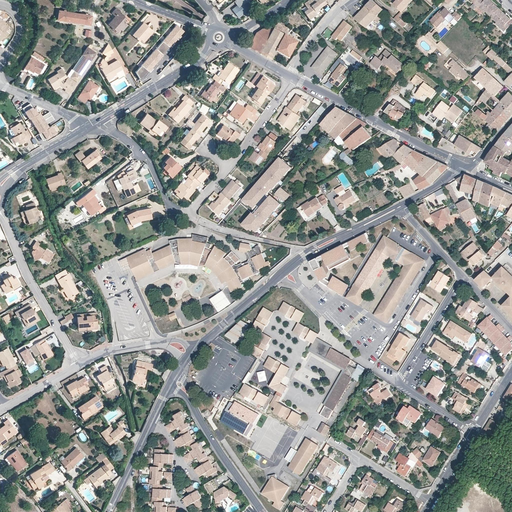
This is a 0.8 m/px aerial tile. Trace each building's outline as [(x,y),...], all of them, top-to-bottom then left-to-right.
[(247,0),(246,0),(244,0),(237,5),(232,9),(238,17),(244,13),(249,9),(252,7),(247,0)] [(318,10),(327,3),(324,0),(318,0),(314,3),(311,0),(309,0),(304,3),(308,9),(304,12),(309,18),(313,15),(314,17),(318,14),(315,11),(318,10)] [(385,10),(373,0),(372,0),(366,7),(378,17),(385,10)] [(408,5),(412,0),(397,0),(393,4),(401,11),(402,12),(408,5)] [(477,5),(479,7),(480,6),(485,11),(491,17),(499,8),(490,0),(485,0),(484,1),(483,0),(479,0),(476,4),(477,5)] [(403,13),(410,6),(408,5),(402,12),(403,13)] [(364,26),(367,28),(375,20),(376,21),(379,23),(382,20),(378,17),(366,7),(355,18),(364,26)] [(121,30),(126,23),(124,22),(122,19),(125,16),(120,12),(120,11),(116,8),(112,13),(115,16),(108,24),(118,33),(121,30)] [(511,23),(511,20),(499,8),(491,17),(497,22),(503,28),(502,29),(505,32),(511,23)] [(453,15),(445,9),(443,12),(440,14),(439,13),(430,21),(438,28),(446,19),(450,23),(455,18),(458,20),(462,17),(456,11),(453,15)] [(63,11),(59,10),(57,20),(74,22),(76,13),(66,11),(63,11)] [(382,20),(388,13),(387,12),(385,10),(378,17),(382,20)] [(92,15),(76,13),(74,22),(90,25),(92,15)] [(400,17),(398,15),(394,19),(403,27),(406,24),(400,17)] [(6,23),(0,17),(0,40),(3,37),(4,38),(8,33),(5,31),(9,27),(5,24),(6,23)] [(342,41),(353,27),(345,20),(332,37),(336,40),(338,38),(342,41)] [(373,29),(371,27),(376,21),(375,20),(367,28),(371,31),(373,29)] [(141,39),(142,41),(152,30),(149,27),(147,26),(148,25),(144,21),(143,22),(132,35),(139,41),(141,39)] [(288,57),(297,40),(286,34),(289,29),(277,22),(274,27),(260,53),(271,59),(275,50),(288,57)] [(176,24),(169,32),(176,38),(177,39),(180,36),(180,35),(183,30),(176,24)] [(260,53),(274,27),(269,25),(256,32),(249,47),(260,53)] [(153,31),(152,30),(142,41),(144,42),(153,31)] [(169,32),(162,40),(170,47),(176,38),(169,32)] [(437,44),(427,34),(425,36),(435,47),(437,44)] [(162,40),(155,48),(163,55),(164,55),(167,52),(166,51),(170,47),(162,40)] [(441,41),(435,47),(443,54),(449,48),(441,41)] [(108,59),(108,57),(111,56),(110,54),(113,52),(108,43),(102,53),(106,56),(104,58),(103,58),(100,62),(100,63),(101,64),(99,66),(107,80),(113,77),(113,76),(110,71),(113,70),(115,73),(123,69),(121,66),(120,65),(117,59),(108,65),(105,61),(108,59)] [(91,62),(97,53),(87,46),(72,69),(74,71),(81,75),(90,61),(91,62)] [(322,75),(338,54),(328,46),(312,67),(322,75)] [(487,54),(492,49),(490,46),(484,51),(487,54)] [(155,48),(148,57),(156,63),(163,55),(155,48)] [(404,65),(393,55),(387,49),(379,58),(376,56),(370,63),(378,69),(382,65),(385,67),(388,64),(398,73),(401,68),(404,65)] [(494,59),(499,55),(492,49),(487,54),(493,60),(494,59)] [(507,63),(499,55),(494,59),(503,67),(507,63)] [(148,57),(141,65),(149,71),(150,72),(153,68),(152,67),(156,63),(148,57)] [(46,66),(33,58),(25,69),(29,71),(29,70),(30,69),(35,72),(40,75),(46,66)] [(470,75),(453,60),(449,64),(452,68),(450,70),(457,77),(459,76),(465,81),(470,75)] [(426,64),(428,63),(426,61),(420,69),(421,70),(426,64)] [(219,83),(222,79),(228,84),(239,69),(229,62),(223,70),(221,72),(218,76),(215,74),(212,78),(215,80),(219,83)] [(335,73),(341,64),(338,62),(332,70),(335,73)] [(511,74),(511,67),(507,63),(503,67),(510,73),(511,75),(511,74)] [(339,87),(345,79),(341,76),(342,74),(347,67),(342,64),(335,73),(328,81),(334,85),(335,84),(339,87)] [(143,77),(149,71),(141,65),(135,72),(139,80),(143,77)] [(66,88),(65,89),(64,90),(69,93),(76,82),(81,75),(74,71),(70,77),(72,79),(71,81),(67,78),(65,80),(64,79),(67,77),(62,68),(56,71),(58,73),(47,79),(53,89),(60,84),(66,88)] [(486,87),(494,78),(484,69),(484,68),(483,68),(475,78),(486,87)] [(269,80),(258,72),(251,82),(252,84),(258,88),(264,91),(266,89),(270,91),(275,85),(269,81),(269,80)] [(436,91),(425,82),(426,81),(417,75),(411,81),(416,85),(418,83),(419,82),(423,85),(422,86),(416,94),(421,98),(423,95),(425,93),(431,98),(436,91)] [(504,87),(494,78),(486,87),(487,89),(492,93),(495,96),(496,96),(504,87)] [(98,86),(89,80),(80,94),(78,98),(84,102),(87,98),(90,99),(98,86)] [(215,80),(212,85),(211,84),(207,89),(205,91),(204,90),(200,95),(210,102),(212,100),(215,96),(219,90),(222,85),(219,83),(215,80)] [(399,80),(395,85),(399,89),(404,83),(399,80)] [(486,89),(479,82),(475,87),(482,93),(486,89)] [(260,103),(267,93),(264,91),(258,88),(251,97),(260,103)] [(491,95),(492,93),(487,89),(480,98),(483,101),(484,102),(491,95)] [(511,94),(510,92),(501,101),(501,102),(509,109),(511,111),(511,94)] [(501,101),(496,96),(495,96),(492,93),(491,95),(500,103),(501,102),(501,101)] [(178,123),(184,116),(187,112),(191,107),(190,106),(193,102),(184,95),(181,98),(183,100),(176,108),(174,111),(172,109),(168,114),(178,123)] [(303,99),(301,97),(297,95),(288,108),(300,116),(302,114),(299,111),(304,105),(305,106),(308,102),(303,99)] [(444,116),(451,108),(442,101),(433,112),(439,117),(438,118),(441,120),(444,116)] [(246,117),(249,118),(252,114),(254,115),(257,111),(247,104),(244,108),(237,102),(229,114),(242,123),(246,117)] [(511,115),(511,111),(509,109),(501,102),(496,108),(509,119),(511,115)] [(30,103),(22,108),(29,119),(30,118),(35,126),(51,115),(49,112),(42,116),(40,113),(38,113),(35,108),(33,109),(30,103)] [(404,114),(400,111),(400,110),(394,107),(395,106),(393,105),(391,104),(384,112),(390,115),(396,118),(396,119),(400,121),(404,114)] [(454,122),(463,111),(454,104),(451,108),(444,116),(447,119),(448,118),(454,122)] [(325,109),(321,106),(317,111),(321,114),(325,109)] [(291,131),(301,117),(300,116),(288,108),(287,107),(284,110),(289,113),(287,116),(285,114),(279,122),(291,131)] [(330,134),(349,113),(337,107),(320,125),(330,134)] [(509,119),(496,108),(494,111),(492,113),(489,111),(487,113),(488,114),(487,115),(479,109),(476,113),(486,121),(488,123),(495,128),(502,126),(509,119)] [(289,113),(284,110),(277,121),(279,122),(285,114),(287,116),(289,113)] [(162,129),(165,125),(157,119),(157,120),(146,113),(139,123),(149,130),(150,128),(150,129),(154,131),(158,135),(162,129)] [(330,134),(336,139),(340,136),(358,118),(349,113),(330,134)] [(202,114),(190,128),(191,128),(199,134),(210,120),(202,114)] [(51,115),(35,126),(39,133),(38,134),(42,140),(47,140),(56,133),(52,126),(49,128),(46,124),(54,119),(51,115)] [(358,118),(340,136),(345,142),(364,127),(368,124),(358,118)] [(15,136),(12,138),(15,143),(17,141),(19,145),(23,143),(26,141),(30,139),(29,137),(30,136),(31,135),(27,129),(25,131),(20,122),(14,126),(13,124),(10,126),(11,128),(10,128),(15,136)] [(495,128),(488,123),(486,126),(492,131),(495,128)] [(223,124),(216,134),(221,137),(222,136),(223,137),(222,138),(226,140),(230,143),(233,140),(234,140),(236,137),(238,138),(240,134),(234,130),(233,131),(223,124)] [(373,137),(364,127),(345,142),(350,148),(343,152),(347,155),(353,151),(373,137)] [(191,128),(189,130),(188,130),(186,128),(182,132),(183,133),(185,134),(182,138),(183,138),(178,144),(186,151),(188,150),(191,145),(191,144),(195,139),(199,134),(191,128)] [(309,137),(311,139),(319,130),(317,128),(309,137)] [(278,137),(272,132),(269,136),(275,141),(278,137)] [(511,138),(504,134),(503,135),(502,137),(501,138),(499,141),(511,148),(511,138)] [(482,148),(461,135),(455,145),(475,157),(476,155),(482,148)] [(269,136),(268,136),(265,140),(264,139),(258,147),(262,150),(263,151),(268,155),(277,142),(275,141),(269,136)] [(345,142),(340,136),(336,139),(333,143),(338,148),(345,142)] [(404,162),(415,151),(405,145),(400,142),(395,139),(379,148),(387,159),(393,155),(402,164),(403,163),(404,162)] [(511,152),(511,148),(499,141),(495,146),(506,153),(510,155),(511,154),(511,152)] [(506,153),(495,146),(492,151),(493,153),(491,155),(489,154),(489,155),(490,155),(491,156),(494,152),(500,155),(501,155),(503,156),(503,157),(504,158),(506,153)] [(94,162),(100,157),(98,154),(100,152),(97,149),(85,157),(80,150),(75,154),(80,162),(81,161),(87,168),(94,163),(94,162)] [(260,155),(259,153),(255,151),(249,159),(260,166),(265,159),(267,160),(270,156),(268,155),(263,151),(260,155)] [(423,176),(438,161),(428,157),(415,151),(404,162),(405,162),(414,171),(416,169),(421,174),(423,176)] [(350,165),(356,162),(347,155),(343,152),(340,155),(340,157),(342,161),(346,162),(349,162),(350,165)] [(500,155),(494,152),(491,156),(490,155),(487,160),(486,163),(491,166),(496,168),(495,170),(502,174),(503,172),(506,174),(507,172),(508,171),(511,172),(511,161),(504,158),(503,157),(503,156),(501,155),(500,155)] [(170,156),(164,162),(163,163),(164,164),(164,165),(163,165),(163,166),(163,167),(163,168),(168,172),(167,173),(171,178),(182,167),(170,156)] [(282,160),(279,158),(271,167),(272,168),(270,170),(269,169),(265,174),(266,175),(261,181),(260,180),(251,190),(252,191),(250,194),(248,193),(242,200),(248,205),(250,203),(254,207),(256,205),(258,207),(256,209),(254,211),(253,212),(255,214),(254,215),(252,213),(252,212),(244,222),(246,224),(244,227),(247,230),(248,230),(250,228),(254,231),(256,232),(271,215),(270,214),(272,211),(274,212),(280,205),(274,200),(273,201),(266,195),(266,194),(271,189),(272,190),(281,180),(279,179),(282,176),(283,178),(291,168),(289,166),(284,161),(282,160)] [(432,184),(449,166),(438,161),(423,176),(421,174),(414,181),(420,190),(432,184)] [(405,162),(404,162),(403,163),(402,164),(401,165),(395,167),(397,171),(398,170),(400,169),(401,168),(405,166),(404,164),(405,162)] [(200,182),(208,172),(203,169),(202,170),(196,164),(186,176),(188,177),(197,185),(200,182)] [(396,172),(393,168),(387,170),(385,172),(389,177),(396,172)] [(136,193),(130,181),(135,179),(133,174),(136,173),(134,169),(126,172),(127,173),(122,175),(123,177),(119,179),(123,188),(127,197),(136,193)] [(65,184),(61,172),(57,173),(58,175),(46,179),(49,189),(50,189),(56,187),(58,186),(65,184)] [(201,183),(209,174),(208,172),(200,182),(201,183)] [(479,180),(465,174),(456,180),(462,186),(461,190),(475,194),(479,180)] [(98,188),(105,182),(100,176),(93,183),(98,188)] [(183,184),(181,182),(175,189),(177,191),(176,193),(175,194),(180,199),(183,196),(184,194),(188,197),(195,190),(194,190),(198,185),(197,185),(188,177),(185,180),(186,181),(183,184)] [(123,188),(119,179),(113,181),(118,191),(123,188)] [(222,192),(230,200),(241,187),(238,184),(235,182),(233,180),(222,192)] [(479,202),(485,182),(479,180),(475,194),(474,200),(479,202)] [(491,203),(495,187),(485,182),(479,202),(490,207),(491,203)] [(416,192),(410,183),(399,188),(405,198),(416,192)] [(460,203),(450,184),(446,186),(456,205),(457,204),(460,203)] [(345,189),(342,185),(335,190),(337,194),(345,189)] [(500,207),(507,192),(499,188),(495,187),(491,203),(500,207)] [(281,188),(275,194),(285,203),(291,196),(281,188)] [(448,200),(443,188),(434,193),(439,204),(448,200)] [(343,208),(349,204),(356,200),(351,190),(350,191),(349,189),(346,192),(346,193),(340,197),(340,196),(334,199),(339,207),(339,208),(340,209),(341,210),(342,210),(344,210),(343,208)] [(94,195),(91,190),(81,198),(84,202),(82,203),(91,216),(94,213),(96,215),(99,212),(100,213),(105,209),(103,206),(101,207),(92,196),(94,195)] [(230,200),(222,192),(219,195),(220,197),(216,202),(215,203),(214,202),(213,202),(209,206),(218,214),(219,212),(221,213),(232,201),(230,200)] [(511,208),(511,207),(511,194),(507,192),(500,207),(498,209),(503,211),(506,206),(511,208)] [(328,202),(323,194),(317,198),(322,205),(328,202)] [(315,211),(316,212),(323,207),(322,205),(317,198),(317,197),(310,202),(309,201),(301,206),(304,210),(308,216),(315,211)] [(476,217),(467,199),(460,203),(457,204),(467,222),(471,220),(476,217)] [(41,219),(34,202),(25,205),(27,209),(20,212),(26,225),(41,219)] [(427,209),(425,204),(419,206),(426,220),(432,217),(431,217),(427,209)] [(451,213),(448,207),(443,209),(450,222),(453,220),(449,214),(451,213)] [(152,218),(150,208),(136,211),(127,215),(131,225),(141,220),(152,218)] [(281,219),(290,210),(287,208),(278,217),(281,219)] [(337,223),(331,217),(334,215),(330,209),(323,215),(333,226),(337,223)] [(450,222),(443,209),(432,215),(440,230),(447,227),(445,224),(450,222)] [(388,221),(382,225),(386,231),(392,227),(388,221)] [(366,232),(349,240),(350,242),(353,247),(369,239),(366,232)] [(209,238),(193,234),(193,238),(193,241),(207,244),(207,242),(209,238)] [(396,260),(402,250),(401,246),(384,236),(346,297),(357,304),(362,296),(387,255),(389,256),(396,260)] [(249,264),(243,266),(238,269),(236,265),(241,260),(232,251),(225,259),(223,257),(226,253),(215,246),(213,250),(209,249),(211,244),(207,242),(207,244),(193,241),(193,238),(178,239),(169,241),(171,245),(152,254),(151,250),(146,251),(145,249),(127,257),(136,278),(176,260),(175,259),(181,258),(181,261),(191,261),(200,263),(201,261),(206,263),(214,268),(221,275),(225,282),(227,282),(231,292),(243,287),(241,283),(244,281),(243,280),(259,272),(258,270),(268,265),(262,253),(259,246),(253,249),(251,244),(242,243),(240,251),(246,252),(249,260),(248,261),(249,264)] [(503,245),(498,240),(493,246),(497,250),(503,245)] [(54,254),(46,249),(45,250),(38,246),(40,243),(36,241),(33,246),(34,250),(33,250),(32,251),(32,252),(32,253),(32,254),(33,254),(33,255),(34,255),(35,255),(36,255),(38,259),(39,258),(40,257),(41,256),(42,257),(42,258),(42,259),(43,259),(48,263),(54,254)] [(480,250),(474,242),(463,251),(470,259),(471,258),(476,264),(486,255),(481,249),(480,250)] [(343,244),(322,254),(325,260),(329,268),(349,257),(343,246),(343,244)] [(491,256),(497,250),(493,246),(488,252),(491,256)] [(406,249),(404,248),(402,250),(396,260),(398,262),(404,251),(406,249)] [(408,250),(404,251),(398,262),(404,266),(406,267),(376,316),(387,323),(425,261),(408,250)] [(470,259),(463,251),(460,253),(467,261),(469,260),(470,259)] [(322,254),(317,257),(320,263),(325,260),(322,254)] [(359,305),(389,256),(387,255),(362,296),(357,304),(359,305)] [(317,257),(310,260),(320,279),(323,277),(326,275),(320,263),(317,257)] [(176,262),(176,260),(136,278),(137,280),(176,262)] [(221,275),(214,268),(206,263),(205,265),(212,270),(218,277),(222,284),(225,282),(221,275)] [(376,316),(406,267),(404,266),(374,315),(376,316)] [(511,275),(502,266),(492,277),(511,295),(501,305),(511,315),(511,275)] [(57,280),(68,274),(65,269),(55,275),(57,280)] [(486,274),(488,273),(484,269),(474,279),(478,283),(486,274)] [(449,277),(440,271),(433,281),(435,282),(432,287),(441,292),(444,287),(443,287),(449,277)] [(20,284),(16,276),(12,278),(9,273),(2,277),(5,283),(1,285),(6,293),(13,289),(12,288),(20,284)] [(78,292),(68,274),(57,280),(68,298),(78,292)] [(478,283),(482,287),(486,283),(488,280),(490,278),(486,274),(478,283)] [(330,281),(328,285),(342,293),(348,284),(333,275),(330,281)] [(323,277),(320,279),(320,280),(328,285),(330,281),(323,277)] [(222,290),(210,298),(219,312),(232,303),(222,290)] [(469,298),(463,307),(461,311),(459,309),(456,313),(471,321),(473,317),(475,318),(478,313),(481,315),(485,309),(477,305),(478,303),(469,298)] [(431,311),(434,307),(422,299),(412,316),(412,317),(421,322),(424,318),(422,317),(423,315),(425,315),(429,309),(431,311)] [(304,313),(285,302),(279,311),(286,316),(287,314),(293,317),(292,319),(299,323),(304,313)] [(19,315),(21,314),(24,319),(25,318),(28,323),(37,318),(33,312),(34,311),(30,303),(15,312),(17,316),(19,315)] [(269,320),(273,313),(264,308),(252,327),(262,333),(266,325),(265,325),(267,319),(269,320)] [(37,318),(28,323),(25,318),(24,319),(21,314),(19,315),(26,327),(40,319),(35,310),(34,311),(33,312),(37,318)] [(98,328),(96,312),(76,314),(78,327),(86,326),(87,330),(98,328)] [(186,318),(188,327),(211,321),(209,312),(186,318)] [(507,338),(506,339),(501,334),(502,332),(505,330),(499,324),(496,326),(495,327),(490,321),(491,320),(494,318),(491,315),(479,326),(506,356),(511,350),(511,346),(511,345),(509,342),(511,339),(511,337),(510,336),(507,338)] [(241,320),(230,331),(232,333),(230,337),(239,342),(242,338),(247,329),(249,325),(241,320)] [(472,334),(451,321),(449,324),(450,325),(449,327),(448,326),(444,333),(453,338),(455,335),(466,342),(472,334)] [(299,323),(293,332),(300,336),(301,335),(306,338),(306,339),(312,343),(313,344),(317,338),(319,334),(299,323)] [(267,345),(271,338),(262,333),(251,353),(260,358),(264,351),(263,350),(266,345),(267,345)] [(406,347),(411,339),(401,333),(389,353),(393,355),(394,354),(396,355),(395,357),(400,360),(405,352),(402,350),(403,349),(405,346),(406,347)] [(484,351),(487,345),(483,340),(480,337),(475,345),(480,348),(484,351)] [(313,344),(312,343),(308,351),(325,360),(343,371),(322,407),(331,412),(332,410),(325,406),(346,370),(326,358),(331,349),(332,349),(333,347),(317,338),(313,344)] [(43,339),(29,347),(30,348),(32,351),(35,356),(40,354),(43,360),(53,355),(50,349),(47,344),(45,341),(44,341),(43,339)] [(454,352),(449,349),(450,348),(437,340),(432,349),(441,354),(440,355),(448,360),(447,361),(455,366),(462,356),(455,351),(454,352)] [(26,349),(24,345),(14,350),(20,360),(23,358),(26,363),(32,360),(29,353),(32,351),(30,348),(27,350),(26,349)] [(16,364),(7,348),(0,351),(0,357),(1,357),(5,365),(7,369),(16,364)] [(484,351),(480,348),(471,362),(487,372),(492,364),(486,361),(490,354),(484,351)] [(332,349),(331,349),(326,358),(346,370),(325,406),(332,410),(333,411),(337,405),(338,405),(340,401),(339,401),(346,389),(347,389),(349,386),(348,385),(352,379),(351,378),(355,369),(348,365),(351,360),(332,349)] [(281,383),(289,368),(282,364),(281,365),(276,362),(277,361),(270,357),(264,366),(277,373),(269,386),(283,394),(287,387),(281,383)] [(152,364),(137,360),(132,381),(143,383),(146,369),(151,370),(152,364)] [(475,393),(480,383),(465,374),(470,367),(464,363),(457,375),(461,378),(458,382),(475,393)] [(18,377),(22,375),(16,364),(7,369),(0,372),(0,374),(1,377),(4,376),(5,375),(8,381),(7,382),(9,387),(21,381),(18,377)] [(109,374),(107,370),(108,369),(105,365),(100,369),(102,373),(96,376),(99,381),(100,380),(105,388),(113,383),(108,375),(109,374)] [(89,388),(87,384),(88,383),(84,377),(74,383),(73,382),(66,386),(72,395),(78,391),(80,394),(89,388)] [(445,384),(435,377),(426,389),(437,396),(445,384)] [(269,400),(271,401),(274,395),(271,394),(269,397),(260,392),(259,393),(253,390),(254,389),(245,383),(240,393),(264,406),(263,407),(266,409),(269,404),(270,403),(268,402),(269,400)] [(378,404),(392,395),(387,389),(382,393),(380,390),(383,388),(379,383),(369,390),(378,404)] [(467,402),(469,399),(456,391),(452,398),(456,400),(458,401),(456,405),(453,409),(460,413),(467,402)] [(303,416),(293,411),(293,412),(287,409),(288,408),(279,402),(282,397),(276,394),(275,396),(270,405),(276,408),(274,412),(297,425),(303,416)] [(102,405),(96,396),(78,408),(80,411),(81,410),(82,412),(81,413),(81,415),(81,416),(84,419),(91,414),(91,413),(102,405)] [(230,411),(234,404),(231,402),(225,411),(226,411),(229,413),(230,411)] [(259,415),(236,402),(234,404),(230,411),(251,422),(254,424),(259,415)] [(462,414),(469,403),(467,402),(460,413),(462,414)] [(91,414),(103,406),(102,405),(91,413),(91,414)] [(411,405),(410,406),(409,408),(405,406),(397,418),(404,422),(407,417),(416,423),(423,413),(411,405)] [(211,415),(208,410),(203,413),(206,418),(211,415)] [(197,443),(194,439),(189,432),(190,432),(188,428),(190,426),(181,411),(174,416),(176,418),(175,420),(173,421),(178,429),(179,428),(180,428),(181,428),(183,431),(182,431),(181,432),(182,435),(182,437),(181,437),(174,441),(179,449),(186,444),(188,445),(189,447),(191,447),(192,446),(194,448),(193,450),(191,451),(196,459),(197,458),(198,458),(199,458),(201,461),(203,463),(202,465),(195,469),(199,477),(207,473),(207,472),(209,473),(210,476),(217,471),(215,467),(214,468),(210,461),(211,460),(209,456),(208,457),(199,441),(197,443)] [(229,413),(226,411),(220,422),(244,435),(249,424),(229,413)] [(363,434),(367,428),(363,426),(366,422),(360,418),(357,424),(359,425),(356,430),(351,427),(347,434),(354,438),(356,434),(361,438),(363,434)] [(6,439),(17,431),(8,419),(3,423),(5,425),(0,428),(0,442),(1,445),(7,440),(6,439)] [(445,428),(432,419),(426,428),(437,435),(439,437),(445,428)] [(119,438),(126,433),(122,428),(125,426),(121,420),(118,422),(119,424),(117,426),(118,427),(114,430),(110,426),(101,433),(108,443),(118,436),(119,438)] [(498,429),(500,425),(496,423),(490,420),(488,423),(498,429)] [(254,424),(251,422),(249,424),(244,435),(247,436),(254,424)] [(176,429),(172,423),(166,426),(169,433),(176,429)] [(330,427),(323,423),(318,431),(325,436),(330,427)] [(489,443),(496,432),(495,432),(497,429),(498,429),(488,423),(480,438),(489,443)] [(394,443),(376,432),(375,433),(372,431),(368,437),(379,445),(385,448),(384,451),(388,453),(389,451),(394,443)] [(362,447),(368,437),(364,435),(363,438),(362,438),(358,445),(362,447)] [(119,438),(118,436),(108,443),(110,445),(119,438)] [(300,474),(318,444),(306,437),(298,451),(292,447),(285,458),(291,462),(288,467),(300,474)] [(432,466),(440,452),(432,447),(423,460),(432,466)] [(79,459),(84,455),(76,448),(61,462),(67,468),(71,465),(72,467),(75,464),(74,463),(79,459)] [(423,454),(417,448),(412,452),(418,459),(423,454)] [(162,485),(160,484),(159,484),(159,481),(160,480),(161,480),(163,480),(163,472),(161,471),(160,470),(160,467),(161,467),(163,467),(163,464),(164,463),(165,463),(173,463),(173,454),(165,454),(164,452),(164,450),(155,449),(155,454),(156,454),(156,462),(155,462),(154,467),(151,466),(151,484),(153,484),(153,489),(154,489),(154,497),(153,497),(152,501),(155,502),(154,511),(166,511),(167,507),(165,507),(164,505),(164,502),(162,502),(161,502),(161,499),(162,498),(163,498),(171,498),(171,489),(163,489),(162,488),(162,485)] [(27,464),(17,450),(7,457),(10,460),(14,465),(13,466),(17,471),(27,464)] [(422,463),(418,459),(412,452),(408,458),(400,453),(396,460),(399,462),(397,466),(399,467),(397,471),(406,476),(412,467),(413,468),(416,463),(421,467),(423,464),(422,463)] [(106,457),(102,453),(95,458),(99,462),(102,460),(106,457)] [(194,459),(190,453),(183,457),(187,463),(194,459)] [(79,459),(74,463),(75,464),(84,456),(84,455),(79,459)] [(333,473),(338,464),(325,456),(317,469),(316,468),(313,473),(330,483),(332,480),(326,476),(329,470),(333,473)] [(106,457),(102,460),(106,466),(108,468),(110,470),(114,467),(106,457)] [(47,475),(54,471),(49,463),(30,474),(32,478),(28,480),(31,484),(35,482),(36,484),(37,486),(43,483),(41,481),(44,479),(48,477),(47,475)] [(96,487),(100,484),(99,483),(108,476),(112,473),(110,470),(108,468),(106,466),(103,468),(101,466),(88,477),(91,481),(96,487)] [(468,473),(461,469),(451,483),(458,487),(468,473)] [(281,501),(290,487),(277,479),(276,474),(269,476),(270,481),(262,494),(275,502),(273,505),(280,510),(285,503),(281,501)] [(378,485),(373,482),(375,479),(367,474),(361,483),(363,484),(365,485),(361,491),(360,490),(355,487),(353,491),(362,496),(367,499),(370,494),(372,496),(376,489),(376,488),(378,485)] [(100,484),(109,477),(108,476),(99,483),(100,484)] [(212,480),(205,485),(208,490),(209,489),(212,494),(215,495),(216,503),(221,503),(221,501),(229,496),(234,499),(237,495),(225,486),(220,489),(219,490),(217,487),(218,487),(217,485),(215,486),(212,480)] [(202,498),(198,490),(196,491),(192,485),(188,488),(191,493),(190,495),(183,499),(187,507),(195,502),(197,503),(199,508),(204,505),(200,499),(202,498)] [(319,500),(324,492),(315,488),(313,491),(309,488),(307,491),(306,491),(302,497),(305,499),(303,504),(306,506),(315,511),(317,508),(312,505),(311,504),(315,498),(316,499),(319,500)] [(362,496),(353,491),(351,494),(360,500),(362,496)] [(51,511),(69,511),(74,508),(67,498),(50,511),(51,511)] [(366,505),(357,499),(354,504),(350,502),(345,509),(350,511),(353,511),(356,508),(362,511),(366,505)] [(400,511),(401,511),(406,504),(398,499),(394,506),(389,503),(384,510),(388,511),(395,511),(397,510),(400,511)]
